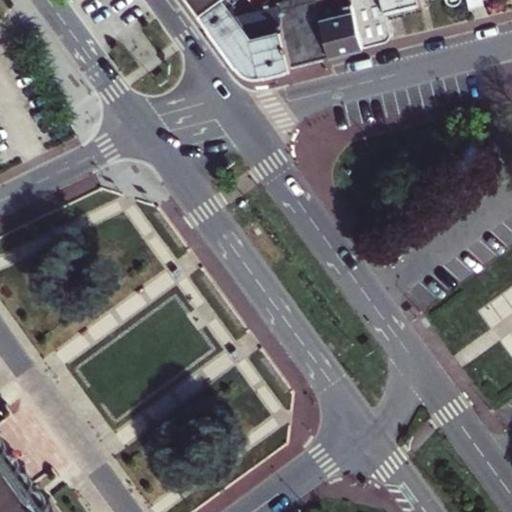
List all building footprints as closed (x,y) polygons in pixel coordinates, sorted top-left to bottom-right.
[(193,0),(201,10),(214,0),(193,0)] [(292,63),(274,0),(273,0),(256,6),(253,7),(241,18),(228,0),(214,0),(201,10),(219,35),(238,62),(263,71),(292,63)] [(331,54),(321,16),(316,0),(274,0),(292,63),(331,54)] [(331,54),(363,46),(351,0),(343,0),(345,1),(347,10),(321,16),(331,54)] [(351,0),(363,46),(384,41),(388,35),(391,28),(388,16),(422,7),(420,0),(351,0)] [(0,430),(0,511),(61,511),(14,450),(0,430)]
